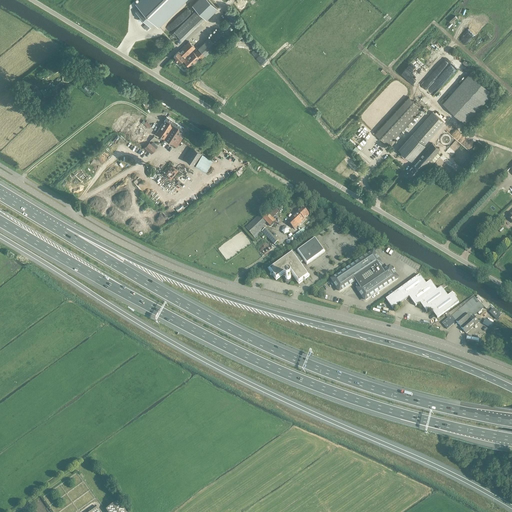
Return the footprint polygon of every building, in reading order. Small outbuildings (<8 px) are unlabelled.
[(186,0),(138,0),(135,3),(139,7),(135,11),(151,27),(155,23),(159,27),(186,0)] [(218,9),(209,0),(198,0),(193,5),(197,10),(206,19),(207,20),(218,9)] [(235,17),(228,9),(224,12),(232,21),(237,18),(235,16),(235,17)] [(178,39),(184,44),(206,21),(197,13),(174,36),(172,39),(175,42),(178,39)] [(210,38),(196,52),(195,52),(201,58),(214,47),(225,37),(218,29),(209,38),(210,38)] [(179,62),(195,48),(189,41),(173,56),(179,62)] [(193,52),(184,61),(190,67),(199,58),(193,52)] [(448,69),(438,82),(442,85),(444,82),(447,84),(457,71),(452,68),(450,71),(448,69)] [(466,124),(493,93),(470,73),(443,104),(466,124)] [(388,146),(422,109),(408,97),(375,133),(388,146)] [(444,122),(432,111),(398,149),(410,160),(444,122)] [(164,139),(175,122),(166,117),(155,134),(164,139)] [(150,136),(125,120),(117,131),(143,148),(150,136)] [(175,122),(164,139),(175,147),(180,139),(177,137),(178,135),(179,136),(181,133),(180,132),(183,128),(175,122)] [(453,131),(454,130),(450,126),(446,132),(451,136),(454,132),(453,131)] [(156,149),(149,143),(144,148),(151,155),(156,149)] [(412,180),(415,178),(440,149),(432,143),(405,174),(408,177),(412,180)] [(194,166),(201,154),(191,147),(183,159),(194,166)] [(212,161),(202,154),(194,166),(205,173),(212,161)] [(170,180),(178,171),(170,164),(162,174),(170,180)] [(182,165),(179,170),(187,176),(191,171),(182,165)] [(153,208),(148,203),(145,207),(149,212),(153,208)] [(304,220),(308,215),(302,208),(297,213),(304,220)] [(304,220),(297,213),(296,212),(287,222),(294,229),(299,224),(304,220)] [(270,227),(272,224),(275,221),(267,213),(261,218),(268,224),(270,227)] [(257,216),(248,224),(245,228),(254,239),(259,234),(259,233),(264,228),(262,225),(263,224),(264,223),(257,216)] [(282,236),(288,238),(291,230),(284,228),(282,236)] [(277,242),(265,229),(261,233),(274,246),(277,242)] [(302,229),(292,237),(295,240),(305,232),(302,229)] [(240,238),(234,239),(235,248),(242,246),(243,250),(250,248),(248,239),(240,240),(240,238)] [(290,277),(292,275),(299,284),(309,276),(300,263),(304,260),(307,265),(325,252),(315,238),(297,251),(299,254),(295,257),(292,253),(268,270),(276,280),(285,274),(286,276),(285,276),(285,277),(285,278),(285,279),(286,280),(287,281),(288,281),(289,281),(289,280),(290,280),(290,279),(291,279),(291,278),(291,277),(290,277)] [(365,301),(397,279),(389,268),(383,272),(378,266),(380,264),(372,253),(331,281),(339,292),(354,282),(356,284),(354,285),(356,288),(358,287),(359,289),(357,290),(365,301)] [(460,304),(453,294),(449,297),(442,288),(438,291),(432,282),(427,285),(421,276),(387,299),(393,309),(410,297),(416,307),(421,304),(427,313),(431,310),(438,319),(460,304)] [(451,317),(442,324),(447,330),(456,322),(466,334),(479,323),(473,316),(482,309),(477,303),(478,302),(474,297),(451,317)] [(106,511),(125,511),(118,501),(105,510),(106,511)]
